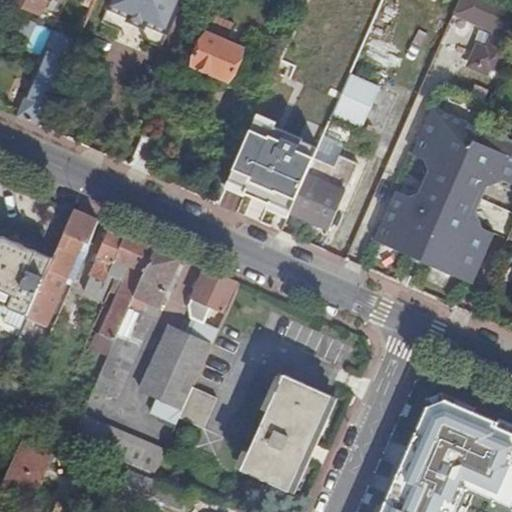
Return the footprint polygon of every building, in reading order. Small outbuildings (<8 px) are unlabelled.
[(12,0),(43,14),(49,0),(12,0)] [(184,0),(114,0),(110,8),(132,18),(131,22),(147,29),(148,25),(170,35),(184,0)] [(511,5),(500,0),(461,0),(458,8),(500,28),(496,39),(511,46),(511,5)] [(38,24),(0,6),(0,33),(28,46),(38,24)] [(57,31),(19,117),(41,127),(79,41),(57,31)] [(246,50),(208,34),(195,65),(232,82),(246,50)] [(309,174),(362,53),(333,40),(291,136),(282,156),(263,147),(245,188),(293,210),(309,174)] [(511,141),(482,128),(436,108),(414,155),(427,161),(431,171),(421,194),(411,198),(398,193),(377,241),(474,284),(496,235),(485,230),(478,213),(489,188),(506,181),(511,184),(511,141)] [(272,127),(263,147),(282,156),(291,136),(272,127)] [(131,166),(152,175),(164,144),(144,136),(131,166)] [(327,140),(325,160),(340,162),(342,141),(327,140)] [(383,165),(392,147),(380,142),(371,159),(383,165)] [(293,210),(292,213),(331,231),(348,192),(309,174),(293,210)] [(87,218),(75,213),(54,260),(29,317),(28,319),(47,327),(78,258),(85,261),(91,245),(101,224),(87,218)] [(126,235),(113,230),(92,278),(94,279),(86,294),(100,300),(115,265),(122,268),(121,270),(130,274),(102,336),(117,342),(158,249),(126,235)] [(0,303),(29,317),(54,260),(4,237),(0,245),(0,290),(2,291),(0,295),(0,303)] [(158,249),(117,342),(96,389),(93,396),(107,395),(119,401),(146,337),(159,310),(161,311),(183,260),(158,249)] [(237,284),(207,271),(191,306),(192,320),(198,322),(191,338),(213,348),(220,331),(205,325),(212,309),(224,314),(237,284)] [(213,348),(191,338),(171,330),(142,392),(160,401),(185,411),(195,388),(213,348)] [(335,398),(287,377),(243,471),(291,493),(335,398)] [(0,380),(0,393),(21,401),(26,390),(0,380)] [(219,399),(195,388),(185,411),(181,421),(205,431),(219,399)] [(0,393),(0,409),(64,436),(73,440),(80,425),(21,401),(0,393)] [(511,511),(511,425),(448,398),(428,405),(380,511),(460,511),(467,496),(504,511),(511,511)] [(185,411),(160,401),(154,415),(179,426),(181,421),(185,411)] [(80,425),(73,440),(122,461),(156,476),(167,452),(84,417),(80,425)] [(34,503),(56,455),(27,443),(6,491),(34,503)] [(156,476),(122,461),(113,482),(183,511),(187,511),(196,492),(156,476)]
